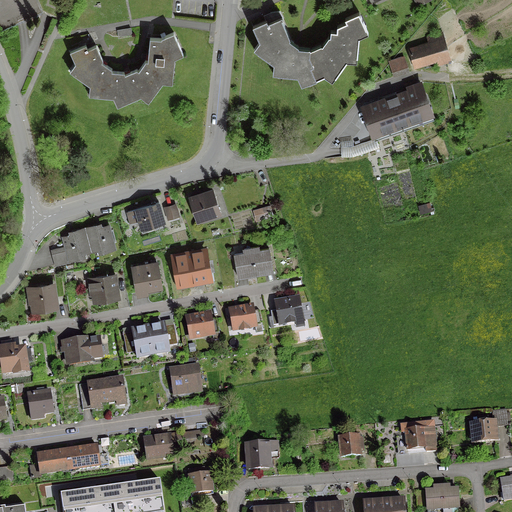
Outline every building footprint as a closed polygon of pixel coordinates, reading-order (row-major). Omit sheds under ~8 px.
[(265,20),(258,24),(252,27),(261,47),(257,52),(278,67),(277,74),(302,77),(305,83),(328,73),(334,77),(349,56),(356,57),(359,31),(365,28),(358,13),(344,19),(346,22),(336,26),(336,31),(333,31),(332,41),(330,44),(327,43),(322,51),(317,53),(316,50),(307,55),(302,54),(303,52),(293,51),(289,48),(291,46),(283,40),(281,36),(283,35),(276,20),(278,19),(279,20),(282,19),(278,11),(269,12),(273,20),(267,23),(265,20)] [(131,35),(130,28),(116,31),(117,37),(131,35)] [(443,31),(427,36),(428,43),(409,48),(415,70),(438,63),(439,67),(452,63),(443,31)] [(162,42),(150,41),(148,63),(146,63),(139,73),(137,72),(126,77),(125,73),(113,71),(102,65),(104,61),(98,48),(88,52),(86,47),(70,54),(76,66),(70,73),(90,88),(89,98),(114,101),(118,109),(141,99),(148,105),(163,86),(172,87),(175,62),(183,58),(174,36),(162,41),(162,42)] [(404,56),(389,61),(394,77),(409,72),(404,56)] [(430,118),(432,117),(420,85),(360,107),(372,140),(376,139),(377,140),(378,139),(398,132),(395,126),(429,114),(430,118)] [(209,192),(190,198),(197,219),(216,212),(209,192)] [(130,222),(138,220),(142,231),(152,228),(151,225),(163,221),(158,202),(135,209),(135,210),(127,212),(130,222)] [(174,207),(165,209),(168,219),(177,216),(174,207)] [(93,226),(84,229),(90,251),(101,248),(105,250),(113,248),(107,226),(102,227),(99,225),(94,227),(93,226)] [(63,237),(65,247),(67,254),(68,259),(76,257),(79,253),(90,251),(84,229),(75,231),(75,232),(69,233),(68,236),(63,237)] [(257,246),(250,248),(254,271),(271,268),(268,248),(258,250),(257,246)] [(52,258),(67,254),(65,247),(50,250),(52,258)] [(243,253),(233,255),(237,274),(254,271),(250,248),(243,249),(243,253)] [(68,259),(67,254),(52,258),(54,265),(69,261),(68,259)] [(192,260),(184,262),(188,283),(189,287),(197,285),(197,281),(209,279),(205,258),(201,259),(201,255),(192,257),(192,260)] [(156,262),(132,267),(136,293),(146,291),(146,289),(160,286),(156,262)] [(91,297),(94,296),(94,299),(116,295),(113,275),(88,279),(91,297)] [(28,298),(31,298),(33,308),(54,305),(51,285),(27,289),(28,298)] [(300,294),(274,299),(276,309),(279,323),(279,324),(295,321),(296,326),(305,325),(300,294)] [(254,302),(228,306),(233,331),(258,326),(254,302)] [(187,318),(190,338),(218,333),(216,318),(208,320),(207,315),(187,318)] [(163,325),(147,328),(152,355),(168,352),(167,346),(176,345),(174,334),(164,336),(163,325)] [(137,358),(152,355),(147,328),(132,331),(137,358)] [(60,353),(66,353),(68,363),(100,358),(97,338),(62,343),(62,348),(59,349),(60,353)] [(11,348),(1,350),(4,374),(25,371),(24,363),(31,362),(29,349),(12,352),(11,348)] [(180,372),(169,374),(172,394),(183,393),(182,389),(200,386),(197,366),(179,368),(180,372)] [(121,379),(104,381),(107,402),(124,399),(121,379)] [(78,385),(81,406),(107,402),(104,381),(78,385)] [(36,394),(27,395),(30,420),(43,418),(42,413),(52,412),(49,392),(43,393),(43,392),(36,393),(36,394)] [(470,424),(472,443),(496,441),(494,428),(507,426),(505,410),(492,411),(493,421),(470,424)] [(434,452),(434,450),(431,428),(411,430),(411,427),(404,428),(406,448),(405,448),(405,449),(407,449),(407,450),(425,448),(426,453),(434,452)] [(203,439),(201,431),(143,439),(146,460),(172,456),(170,443),(203,439)] [(338,438),(340,457),(360,455),(359,452),(362,452),(361,439),(358,439),(357,436),(338,438)] [(246,445),(248,469),(269,468),(268,454),(277,453),(276,444),(268,444),(246,445)] [(75,451),(66,452),(69,469),(77,468),(77,469),(98,466),(96,446),(75,449),(75,451)] [(58,453),(58,452),(37,455),(38,465),(29,466),(31,478),(40,477),(40,475),(61,472),(60,470),(69,469),(66,452),(58,453)] [(132,455),(118,457),(119,465),(133,463),(133,464),(136,463),(135,454),(132,454),(132,455)] [(13,481),(11,467),(3,468),(5,482),(13,481)] [(190,495),(212,492),(209,473),(202,474),(201,470),(187,472),(190,495)] [(511,499),(511,477),(499,479),(503,501),(511,499)] [(166,511),(161,479),(60,493),(62,511),(166,511)] [(448,490),(448,486),(440,487),(442,510),(458,508),(456,489),(448,490)] [(426,511),(442,510),(440,487),(433,487),(434,491),(425,491),(426,511)] [(415,492),(416,507),(423,506),(422,491),(415,492)] [(206,505),(205,498),(191,500),(192,507),(206,505)] [(403,511),(403,500),(390,501),(390,511),(403,511)] [(390,511),(390,501),(376,502),(377,511),(390,511)] [(377,511),(376,502),(363,503),(363,511),(377,511)]
